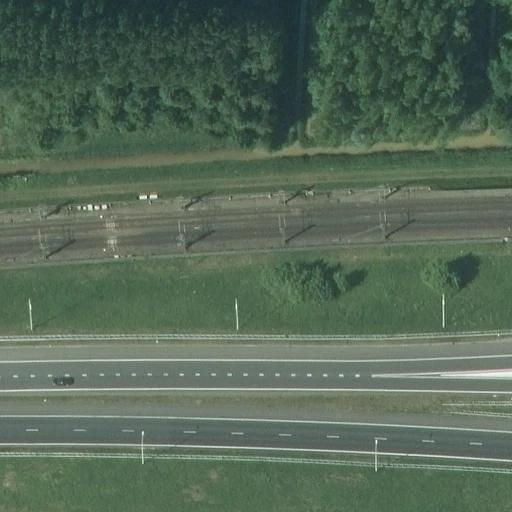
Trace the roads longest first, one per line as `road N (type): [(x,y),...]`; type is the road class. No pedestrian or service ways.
road 1 (motorway): [(511,454),(0,428)]
road 2 (motorway): [(367,376),(0,379)]
road 3 (motorway): [(511,363),(367,376)]
road 4 (motorway): [(511,384),(367,376)]
